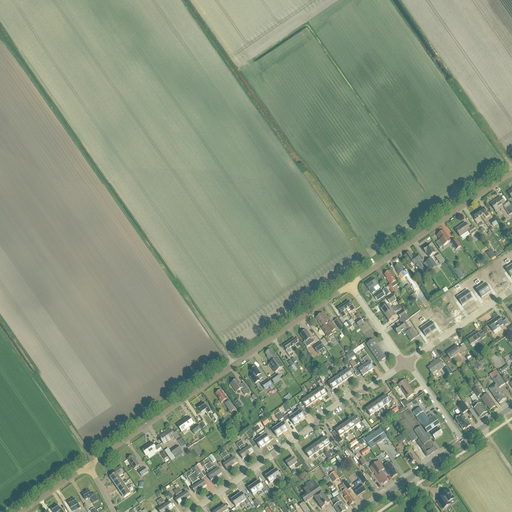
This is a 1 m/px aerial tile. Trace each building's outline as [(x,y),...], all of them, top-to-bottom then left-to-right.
[(507,202),(504,203),(500,198),(490,205),(496,213),(503,207),(505,210),(509,216),(511,214),(511,208),(510,206),(507,202)] [(478,213),(481,217),(484,215),(486,219),(489,217),(486,213),(483,209),(478,213)] [(474,221),(477,225),(480,223),(478,219),(481,217),(478,213),(472,216),(475,221),(474,221)] [(473,227),(469,230),(465,224),(455,231),(460,238),(468,232),(472,237),(477,233),(473,227)] [(439,241),(443,247),(450,242),(443,232),(437,236),(440,241),(439,241)] [(461,247),(456,240),(451,243),(456,251),(461,247)] [(431,249),(428,245),(422,249),(425,255),(426,254),(429,258),(436,254),(432,249),(431,249)] [(417,264),(415,262),(416,262),(413,258),(412,258),(409,254),(404,257),(407,262),(406,263),(410,268),(413,266),(415,269),(416,268),(419,272),(422,273),(423,276),(427,273),(420,262),(417,264)] [(425,263),(431,272),(437,267),(431,259),(425,263)] [(400,265),(394,268),(397,272),(397,273),(399,276),(405,272),(400,265)] [(463,278),(458,268),(455,270),(460,280),(463,278)] [(386,280),(389,283),(390,285),(388,287),(392,294),(395,292),(393,288),(398,285),(396,282),(389,272),(384,275),(387,279),(386,280)] [(498,288),(504,284),(499,276),(501,274),(499,272),(491,277),(498,288)] [(373,279),(365,285),(372,294),(376,292),(375,290),(373,289),(378,286),(373,279)] [(485,285),(480,288),(486,296),(491,293),(485,285)] [(480,288),(476,291),(481,299),(486,296),(480,288)] [(467,291),(462,295),(467,303),(473,299),(467,291)] [(373,297),(376,302),(384,296),(381,292),(373,297)] [(462,295),(456,298),(462,306),(467,303),(462,295)] [(392,296),(386,300),(388,302),(390,305),(396,301),(392,296)] [(349,302),(343,306),(346,310),(349,308),(352,312),(355,310),(352,306),(351,306),(349,302)] [(442,308),(448,316),(452,313),(447,305),(442,308)] [(343,306),(338,310),(340,314),(343,318),(346,316),(343,312),(346,310),(343,306)] [(381,311),(385,317),(396,309),(394,307),(392,308),(392,309),(391,310),(388,306),(385,308),(381,311)] [(448,316),(442,308),(437,311),(443,319),(448,316)] [(385,317),(389,322),(396,318),(393,313),(395,312),(395,313),(398,312),(396,309),(385,317)] [(320,316),(333,335),(332,333),(336,330),(332,323),(330,323),(326,318),(323,314),(320,316)] [(319,324),(328,338),(333,335),(320,316),(316,319),(320,324),(319,324)] [(402,333),(403,335),(407,332),(408,333),(411,331),(405,323),(409,320),(406,316),(399,321),(401,324),(394,330),(398,335),(402,333)] [(487,325),(493,332),(503,325),(505,327),(508,324),(504,319),(501,321),(498,317),(487,325)] [(344,329),(337,319),(333,322),(340,332),(344,329)] [(431,322),(425,326),(431,334),(436,330),(431,322)] [(425,326),(420,330),(426,338),(431,334),(425,326)] [(406,335),(411,342),(417,338),(411,330),(411,331),(408,333),(407,332),(403,335),(404,336),(406,335)] [(306,332),(301,335),(306,343),(304,344),(307,348),(315,343),(312,338),(311,339),(306,332)] [(471,336),(472,336),(467,340),(471,345),(481,339),(482,340),(485,337),(482,332),(478,335),(477,332),(471,336)] [(289,343),(292,348),(295,345),(298,349),(301,347),(298,343),(297,344),(295,339),(289,343)] [(367,345),(379,363),(386,359),(373,341),(367,345)] [(320,342),(313,347),(317,353),(324,348),(320,342)] [(286,351),(289,355),(292,353),(289,350),(292,348),(289,343),(284,347),(286,351)] [(457,348),(456,346),(446,353),(450,360),(460,353),(461,355),(464,353),(460,347),(457,348)] [(265,354),(269,359),(268,360),(271,364),(275,361),(278,366),(274,369),(277,373),(283,368),(277,360),(278,360),(274,355),(274,356),(270,351),(265,354)] [(352,353),(346,357),(349,361),(355,356),(352,353)] [(364,367),(369,373),(373,370),(370,364),(372,362),(369,358),(368,357),(363,361),(364,362),(365,363),(363,365),(364,367)] [(438,360),(432,364),(433,365),(427,369),(432,375),(437,371),(438,372),(444,368),(438,360)] [(368,373),(364,367),(361,369),(358,365),(357,366),(353,369),(356,374),(359,372),(363,377),(368,373)] [(255,385),(260,382),(259,381),(262,379),(260,376),(261,375),(255,368),(250,372),(253,376),(250,378),(255,385)] [(343,374),(348,380),(353,377),(348,370),(344,373),(342,369),(340,371),(342,374),(343,374)] [(338,377),(342,384),(348,380),(343,374),(342,374),(339,376),(337,373),(335,374),(337,378),(338,377)] [(493,388),(491,385),(487,388),(499,404),(506,400),(499,389),(505,385),(498,375),(497,377),(494,373),(489,376),(496,386),(493,388)] [(281,381),(278,376),(271,380),(275,385),(281,381)] [(333,381),(337,387),(342,384),(338,377),(337,378),(334,380),(332,376),(330,378),(332,381),(333,381)] [(508,383),(511,388),(511,382),(510,379),(508,381),(505,377),(502,379),(506,384),(508,383)] [(328,385),(332,391),(337,387),(333,381),(332,381),(329,383),(327,380),(325,381),(327,385),(328,385)] [(250,393),(243,384),(240,386),(236,381),(234,382),(233,383),(230,385),(236,393),(240,390),(245,396),(250,393)] [(262,386),(265,390),(272,385),(269,381),(262,386)] [(398,386),(407,399),(414,394),(405,381),(398,386)] [(317,392),(321,398),(327,395),(322,388),(318,391),(315,387),(313,389),(316,392),(317,392)] [(477,387),(471,391),(476,398),(481,394),(477,387)] [(219,402),(221,404),(224,402),(226,405),(225,405),(231,413),(235,410),(229,402),(229,403),(227,400),(228,400),(226,397),(225,398),(221,391),(216,395),(220,401),(219,402)] [(312,396),(316,402),(321,398),(317,392),(316,392),(313,395),(310,391),(308,392),(311,396),(312,396)] [(306,399),(311,406),(316,402),(312,396),(311,396),(308,398),(305,395),(303,396),(306,399)] [(486,407),(486,406),(490,411),(495,407),(487,395),(481,399),(486,407)] [(386,396),(381,400),(386,406),(389,404),(392,407),(394,406),(391,402),(391,403),(386,396)] [(474,403),(472,404),(475,408),(474,409),(480,418),(486,413),(480,404),(479,405),(476,402),(478,401),(474,396),(470,398),(474,403)] [(301,403),(306,409),(311,406),(306,399),(303,402),(300,398),(298,399),(301,403)] [(381,400),(376,403),(380,410),(381,409),(384,407),(387,411),(389,409),(386,406),(381,400)] [(203,403),(197,408),(201,413),(206,410),(208,414),(211,412),(208,407),(207,408),(203,403)] [(375,413),(376,413),(379,411),(382,414),(384,413),(381,409),(380,410),(376,403),(371,407),(375,413)] [(458,408),(463,415),(468,411),(463,403),(458,408)] [(294,416),(299,422),(304,419),(302,415),(305,413),(300,406),(297,409),(300,412),(296,415),(293,411),(291,413),(294,416)] [(374,414),(377,418),(378,417),(376,413),(375,413),(371,407),(366,411),(370,417),(374,414)] [(407,407),(393,416),(396,419),(409,410),(407,407)] [(438,430),(436,427),(439,425),(434,417),(428,420),(420,409),(413,413),(422,425),(421,426),(427,434),(426,434),(430,440),(433,438),(435,441),(442,436),(438,430)] [(417,443),(427,457),(436,450),(430,442),(421,428),(409,411),(396,420),(412,443),(416,441),(417,442),(417,443)] [(281,413),(276,416),(280,422),(284,419),(281,413)] [(289,420),(294,426),(299,422),(294,416),(291,418),(288,415),(286,416),(289,420)] [(465,429),(466,430),(470,427),(462,416),(459,418),(459,417),(455,419),(456,420),(455,420),(463,431),(465,429)] [(356,417),(351,421),(355,427),(356,427),(359,425),(361,428),(363,427),(361,423),(360,424),(356,417)] [(178,426),(182,433),(193,425),(188,418),(182,422),(183,423),(178,426)] [(350,422),(346,425),(350,431),(351,430),(354,428),(356,432),(358,431),(356,427),(355,427),(351,421),(350,422)] [(276,423),(274,424),(277,428),(282,434),(287,431),(283,424),(279,427),(276,423)] [(346,425),(340,428),(345,434),(346,434),(349,432),(351,435),(353,434),(351,430),(350,431),(346,425)] [(191,430),(194,435),(201,430),(198,426),(191,430)] [(271,427),(269,428),(272,432),(272,431),(277,438),(282,434),(277,428),(273,430),(271,427)] [(332,434),(339,444),(342,442),(340,438),(344,435),(346,439),(348,438),(346,434),(345,434),(340,428),(335,432),(332,434)] [(159,438),(164,445),(175,437),(176,439),(179,437),(175,431),(173,433),(171,430),(159,438)] [(258,436),(265,446),(270,442),(268,439),(270,437),(266,430),(263,432),(266,436),(261,439),(259,435),(258,436)] [(365,441),(370,450),(387,438),(381,430),(365,441)] [(257,446),(260,450),(265,446),(258,436),(257,436),(260,440),(256,442),(254,438),(250,441),(254,448),(257,446)] [(402,436),(396,440),(399,445),(405,441),(402,436)] [(325,438),(320,442),(325,448),(328,446),(331,449),(333,448),(330,444),(330,445),(325,438)] [(356,441),(348,446),(350,449),(358,444),(356,441)] [(320,442),(315,446),(320,452),(323,449),(326,453),(328,452),(325,448),(320,442)] [(161,449),(158,444),(154,446),(152,443),(141,450),(146,457),(154,452),(155,454),(161,449)] [(171,451),(174,456),(182,451),(178,446),(171,451)] [(314,456),(315,455),(318,453),(321,456),(323,455),(320,452),(315,446),(310,449),(314,456)] [(171,462),(175,459),(168,449),(165,452),(171,462)] [(313,456),(316,460),(318,459),(315,455),(314,456),(310,449),(305,453),(309,459),(313,456)] [(405,457),(407,460),(408,460),(411,465),(415,462),(413,459),(413,458),(410,454),(407,450),(404,453),(407,456),(405,457)] [(139,466),(133,457),(127,460),(134,470),(139,466)] [(295,465),(297,469),(302,466),(299,462),(296,463),(293,459),(286,464),(290,469),(295,465)] [(384,460),(380,463),(383,468),(386,471),(389,476),(390,475),(392,479),(397,475),(394,472),(395,472),(389,463),(387,465),(384,460)] [(207,465),(216,478),(222,474),(218,469),(217,470),(215,466),(214,467),(210,462),(207,465)] [(378,463),(370,469),(381,485),(382,484),(383,485),(387,482),(386,481),(388,480),(382,472),(384,470),(378,463)] [(207,477),(211,482),(216,478),(207,465),(205,466),(208,471),(207,472),(209,475),(207,477)] [(191,476),(201,490),(207,486),(203,481),(201,483),(199,480),(198,481),(196,478),(202,474),(197,467),(193,470),(195,473),(191,476)] [(138,473),(142,477),(148,473),(145,468),(138,473)] [(276,470),(271,474),(275,481),(276,480),(279,478),(282,481),(286,479),(281,472),(278,474),(276,470)] [(110,478),(113,483),(120,479),(120,478),(117,475),(121,473),(120,471),(116,473),(116,474),(110,478)] [(329,476),(334,484),(340,480),(335,473),(329,476)] [(275,481),(271,474),(265,478),(270,484),(274,481),(277,485),(278,484),(276,480),(275,481)] [(356,489),(353,491),(358,497),(365,492),(361,486),(362,485),(363,486),(367,483),(361,474),(357,477),(359,481),(354,485),(356,489)] [(113,483),(117,488),(123,484),(123,483),(121,480),(124,478),(123,476),(120,478),(120,479),(113,483)] [(191,489),(195,494),(201,490),(191,476),(189,477),(191,480),(190,481),(194,487),(191,489)] [(117,488),(120,493),(127,489),(127,488),(124,485),(128,483),(127,481),(123,483),(123,484),(117,488)] [(310,500),(313,498),(321,493),(318,487),(317,487),(313,481),(305,486),(306,487),(303,490),(306,495),(301,498),(305,504),(310,501),(310,500)] [(253,486),(260,496),(261,496),(259,492),(262,490),(264,494),(266,492),(266,493),(269,491),(264,484),(261,486),(259,482),(253,486)] [(120,493),(124,499),(131,494),(128,490),(132,488),(130,486),(127,488),(127,489),(120,493)] [(257,493),(259,497),(260,496),(253,486),(248,489),(253,496),(257,493)] [(340,490),(345,498),(344,498),(346,502),(347,501),(351,506),(354,503),(349,495),(347,492),(347,491),(344,487),(340,490)] [(331,494),(334,499),(340,495),(335,489),(332,491),(333,492),(331,494)] [(437,502),(440,506),(443,510),(450,505),(449,503),(454,500),(452,497),(452,496),(450,494),(448,491),(446,492),(445,491),(442,494),(441,495),(442,498),(437,502)] [(89,492),(82,495),(85,501),(90,498),(93,504),(98,502),(94,495),(92,496),(89,492)] [(322,493),(321,493),(313,498),(322,510),(325,508),(327,507),(327,506),(329,505),(330,504),(322,493)] [(236,498),(243,508),(244,507),(242,504),(245,501),(248,505),(250,504),(247,500),(246,500),(242,494),(236,498)] [(240,505),(242,509),(243,508),(236,498),(231,501),(236,508),(240,505)] [(334,507),(337,511),(343,511),(345,511),(343,507),(344,506),(341,502),(340,503),(337,498),(332,501),(336,506),(334,507)] [(68,503),(71,509),(76,506),(78,510),(81,509),(78,504),(77,504),(74,499),(68,503)] [(309,511),(303,503),(299,506),(303,511),(309,511)]
